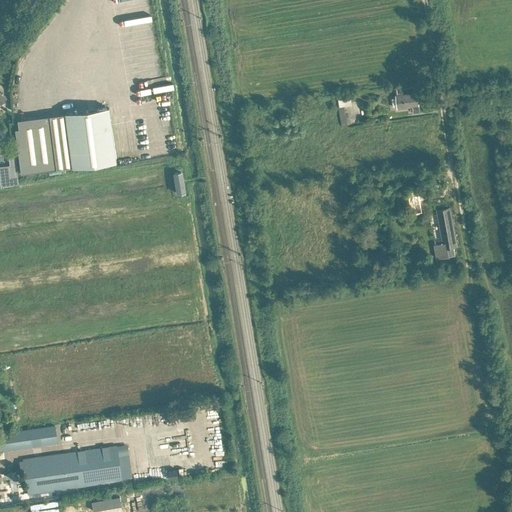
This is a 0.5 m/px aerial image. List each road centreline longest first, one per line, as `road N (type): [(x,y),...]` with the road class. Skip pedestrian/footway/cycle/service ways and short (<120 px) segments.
road 1 (unclassified): [(469,266),(425,0)]
road 2 (unknown): [(0,465),(25,446),(174,428)]
